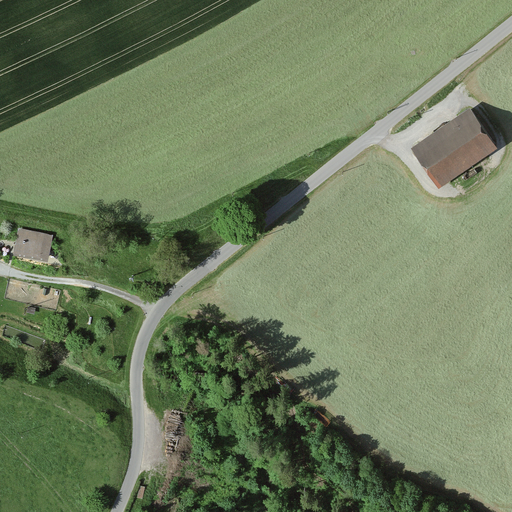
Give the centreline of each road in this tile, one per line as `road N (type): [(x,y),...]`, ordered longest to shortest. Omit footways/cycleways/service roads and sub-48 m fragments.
road 1 (unclassified): [(117,511),(137,452),(143,341),(159,311),(511,24)]
road 2 (track): [(476,511),(379,455),(235,323),(175,292)]
